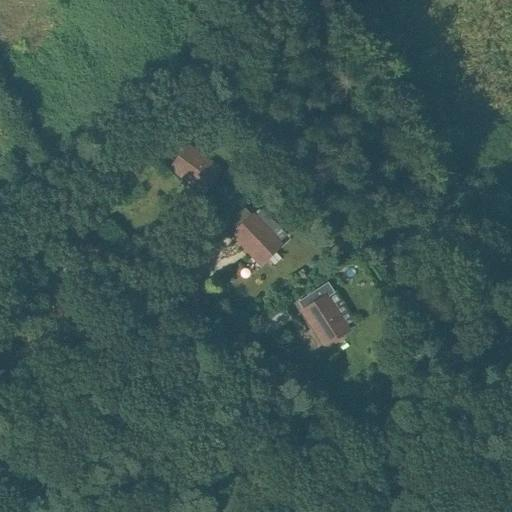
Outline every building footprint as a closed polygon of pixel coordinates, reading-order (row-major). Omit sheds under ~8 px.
[(166,135),(178,142),(195,120),(184,112),(166,135)] [(203,190),(218,170),(188,148),(173,168),(203,190)] [(260,262),(279,244),(278,244),(284,237),(260,211),(253,218),(253,217),(234,235),(260,262)] [(324,343),(341,332),(348,328),(327,296),(333,292),(327,283),(305,297),(312,307),(304,312),(324,343)] [(32,365),(22,351),(12,358),(1,343),(0,344),(0,389),(4,394),(26,378),(21,372),(32,365)] [(70,400),(53,372),(15,395),(25,412),(51,396),(52,397),(53,397),(59,407),(70,400)]
